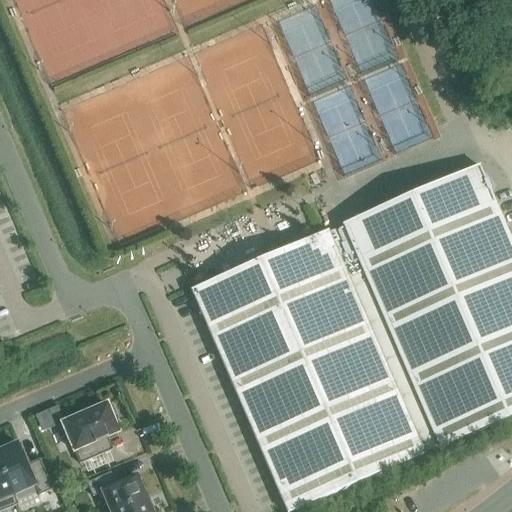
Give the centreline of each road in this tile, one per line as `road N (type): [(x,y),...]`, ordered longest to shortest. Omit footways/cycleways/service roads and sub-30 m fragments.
road 1 (unclassified): [(151,355),(123,288),(72,306),(0,136)]
road 2 (residential): [(218,511),(151,355)]
road 3 (residential): [(151,355),(0,419)]
